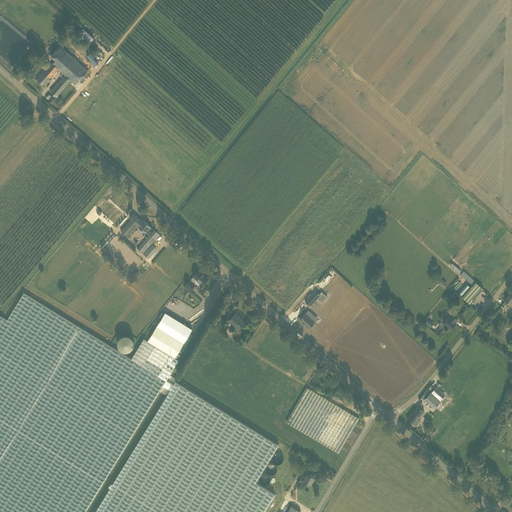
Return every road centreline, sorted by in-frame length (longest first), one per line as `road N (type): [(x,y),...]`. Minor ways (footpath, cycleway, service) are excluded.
road 1 (unclassified): [(379,408),(54,118)]
road 2 (unclassified): [(391,418),(511,279)]
road 3 (unclassified): [(54,118),(155,0)]
road 4 (unclassified): [(495,511),(391,418)]
road 5 (unclassified): [(318,511),(379,408)]
